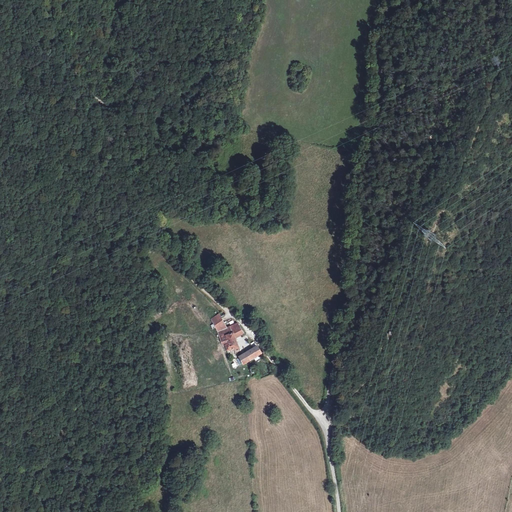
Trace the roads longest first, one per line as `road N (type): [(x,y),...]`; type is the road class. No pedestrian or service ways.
road 1 (unclassified): [(339,511),(323,422),(368,166),(379,52),(397,0)]
road 2 (track): [(102,105),(87,119),(47,292),(63,429),(7,511)]
road 3 (track): [(102,105),(129,129),(136,178),(159,238),(323,422)]
road 4 (track): [(41,0),(76,77),(102,105)]
